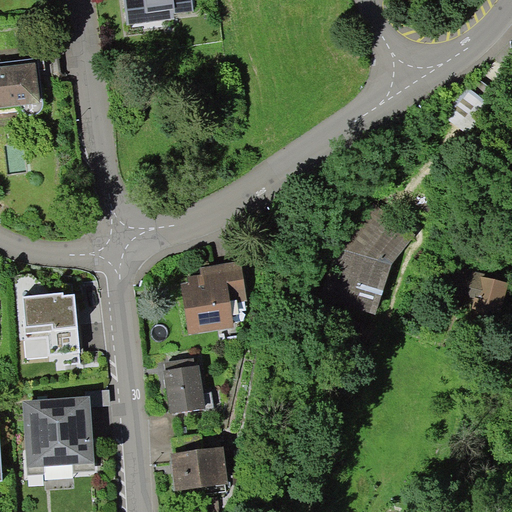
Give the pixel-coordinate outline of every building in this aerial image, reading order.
[(192,0),(124,0),(127,24),(175,18),(175,14),(194,11),(192,0)] [(36,62),(0,65),(0,107),(20,105),(21,108),(22,111),(24,113),(26,114),(28,115),(30,116),(32,116),(34,116),(36,115),(38,114),(39,113),(41,110),(42,109),(43,106),(43,104),(43,102),(43,98),(40,98),(36,62)] [(415,234),(374,203),(339,248),(321,297),(376,314),(392,264),(415,234)] [(247,301),(241,260),(200,267),(201,274),(188,276),(189,281),(181,283),(189,334),(234,327),(232,315),(240,314),(238,302),(247,301)] [(502,309),(508,282),(485,277),(485,273),(453,267),(446,298),(502,309)] [(64,292),(23,295),(26,334),(24,335),(26,359),(80,354),(75,294),(64,295),(64,292)] [(199,365),(195,365),(193,358),(164,363),(165,370),(163,370),(170,414),(205,408),(199,365)] [(81,391),(81,396),(90,396),(90,407),(110,406),(109,390),(81,391)] [(38,399),(23,400),(27,467),(44,466),(73,464),(94,463),(90,407),(90,396),(81,396),(47,399),(38,399)] [(223,447),(169,454),(174,491),(228,485),(223,447)] [(95,470),(94,463),(73,464),(73,472),(95,470)] [(44,474),(44,466),(27,467),(27,475),(44,474)]
